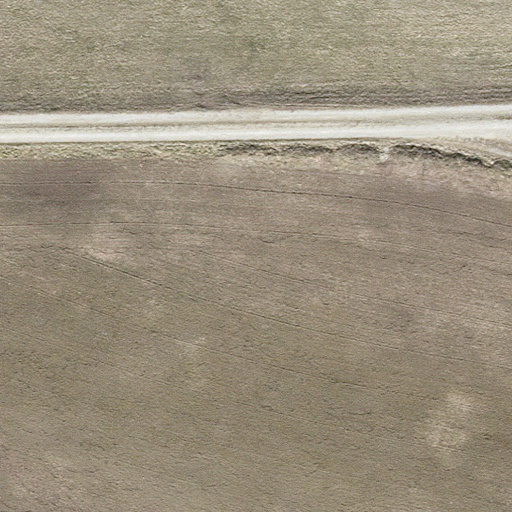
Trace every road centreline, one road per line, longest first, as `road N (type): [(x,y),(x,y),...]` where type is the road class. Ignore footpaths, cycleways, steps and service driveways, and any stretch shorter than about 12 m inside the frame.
road 1 (track): [(511,120),(0,129)]
road 2 (track): [(391,120),(511,146)]
